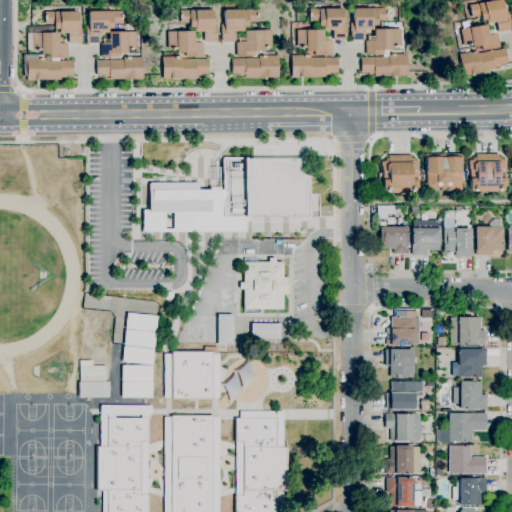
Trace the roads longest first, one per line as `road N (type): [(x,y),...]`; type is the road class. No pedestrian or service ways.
road 1 (residential): [(353,111),(351,511)]
road 2 (secondary): [(2,116),(353,111)]
road 3 (residential): [(352,295),(511,293)]
